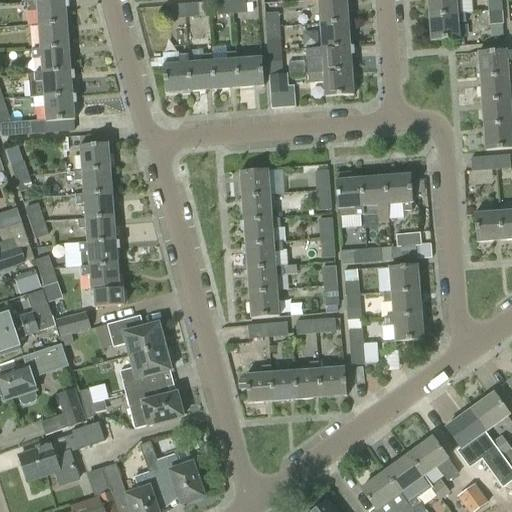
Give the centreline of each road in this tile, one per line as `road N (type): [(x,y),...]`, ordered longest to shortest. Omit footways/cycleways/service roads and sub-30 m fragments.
road 1 (residential): [(254,504),(149,143)]
road 2 (residential): [(455,361),(444,144),(428,126),(395,121)]
road 3 (residential): [(149,143),(395,121)]
road 4 (residential): [(254,504),(455,361)]
road 5 (residential): [(149,143),(108,0)]
road 6 (residential): [(395,121),(387,0)]
